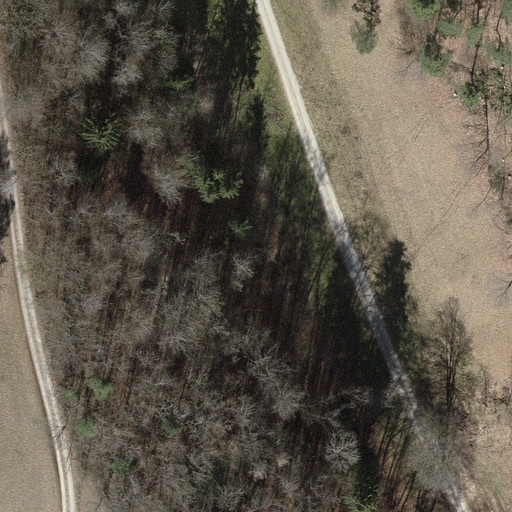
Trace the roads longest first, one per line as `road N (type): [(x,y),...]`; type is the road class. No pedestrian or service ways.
road 1 (track): [(260,0),(309,145),(467,511)]
road 2 (track): [(67,511),(58,432),(25,318),(0,98)]
